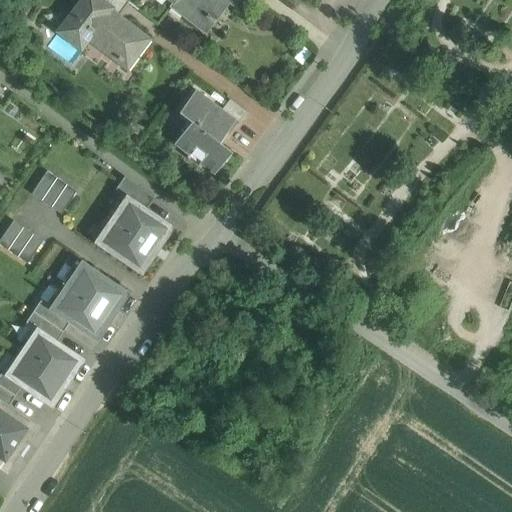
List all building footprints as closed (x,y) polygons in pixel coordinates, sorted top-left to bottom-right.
[(101,0),(81,0),(57,31),(81,49),(91,35),(126,62),(146,35),(119,15),(119,14),(101,0)] [(129,2),(126,0),(101,0),(119,14),(129,2)] [(175,0),(170,7),(170,8),(174,4),(184,12),(181,16),(197,29),(199,27),(197,26),(205,16),(213,22),(215,20),(211,17),(223,0),(224,0),(234,7),(239,0),(175,0)] [(222,110),(195,90),(179,112),(191,121),(174,143),(214,173),(231,152),(218,142),(235,120),(234,119),(222,110)] [(246,112),(230,99),(222,110),(234,119),(235,119),(239,122),(246,112)] [(47,171),(31,194),(41,200),(57,177),(47,171)] [(153,197),(124,176),(115,189),(126,196),(145,209),(153,197)] [(67,184),(57,177),(41,200),(51,207),(67,184)] [(76,190),(67,184),(51,207),(61,214),(76,190)] [(145,209),(126,196),(125,197),(128,199),(120,209),(118,208),(103,230),(106,231),(99,242),(96,240),(95,242),(141,273),(172,227),(145,209)] [(43,240),(13,220),(0,239),(0,244),(27,263),(43,240)] [(51,307),(50,308),(69,321),(96,339),(128,293),(81,262),(51,307)] [(51,307),(40,300),(33,311),(63,331),(69,321),(50,308),(51,307)] [(63,331),(33,311),(26,322),(36,329),(36,328),(56,341),(63,331)] [(56,341),(36,328),(36,329),(6,374),(5,374),(21,385),(51,406),(83,359),(56,341)] [(6,374),(2,371),(0,373),(0,385),(15,395),(21,385),(5,374),(6,374)] [(21,400),(0,385),(0,400),(14,410),(21,400)] [(14,410),(0,400),(0,467),(10,474),(41,428),(14,410)]
